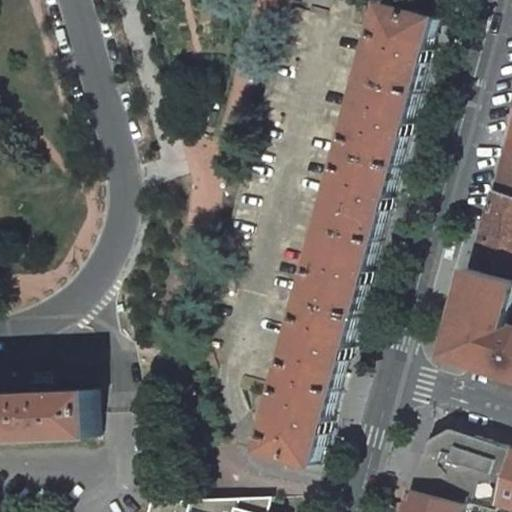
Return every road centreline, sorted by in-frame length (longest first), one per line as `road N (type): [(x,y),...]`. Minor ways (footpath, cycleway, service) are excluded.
road 1 (residential): [(0,330),(36,322),(84,295),(121,241),(126,175),(76,0)]
road 2 (tertiary): [(396,373),(496,0)]
road 3 (tertiary): [(357,511),(396,373)]
road 4 (residential): [(396,373),(511,410)]
